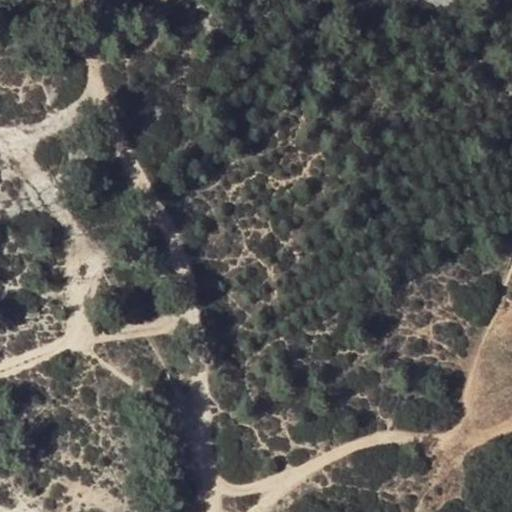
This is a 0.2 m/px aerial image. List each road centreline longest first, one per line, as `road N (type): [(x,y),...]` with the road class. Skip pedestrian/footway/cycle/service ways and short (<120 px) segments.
road 1 (track): [(84,0),(109,134),(195,286),(212,360),(205,460),(212,484),(225,504),(243,511)]
road 2 (track): [(249,511),(285,483),(351,450),(470,439),(511,268)]
